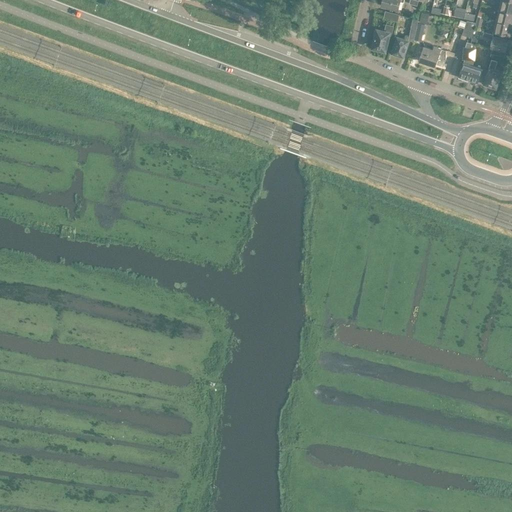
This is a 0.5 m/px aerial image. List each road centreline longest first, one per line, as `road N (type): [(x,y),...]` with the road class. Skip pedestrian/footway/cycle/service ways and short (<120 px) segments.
road 1 (primary): [(46,0),(450,148),(459,159)]
road 2 (primary): [(437,124),(132,0)]
road 3 (residential): [(415,85),(352,56),(365,0)]
